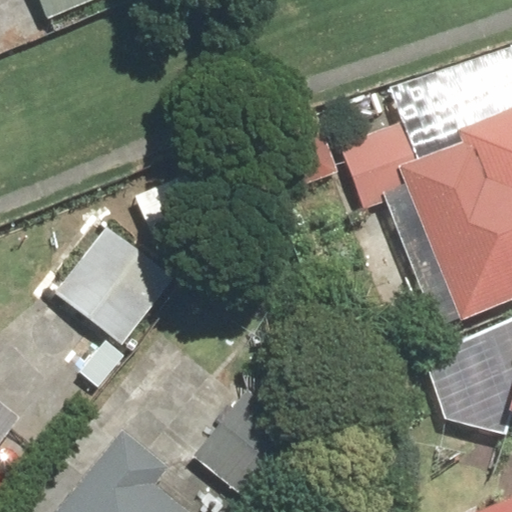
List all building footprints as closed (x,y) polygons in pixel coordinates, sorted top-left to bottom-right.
[(45,0),(57,25),(110,0),(45,0)] [(511,105),(450,130),(511,285),(511,105)] [(402,109),(327,136),(354,214),(430,187),(402,109)] [(179,279),(110,226),(60,292),(130,344),(179,279)] [(511,371),(498,416),(511,420),(511,371)] [(0,407),(0,441),(16,421),(0,407)] [(120,429),(51,511),(179,511),(150,488),(168,467),(120,429)] [(415,511),(410,495),(360,511),(415,511)]
